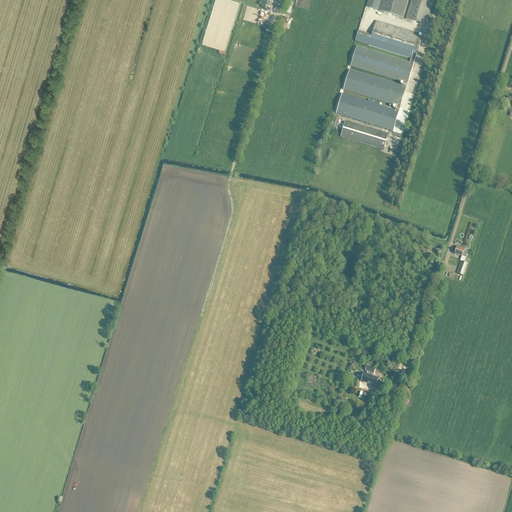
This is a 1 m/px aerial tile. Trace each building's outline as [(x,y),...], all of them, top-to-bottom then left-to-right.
[(378,12),(381,0),(368,0),(366,8),(378,12)] [(382,0),(379,12),(403,19),(408,0),(411,0),(406,20),(427,26),(434,0),(382,0)] [(418,39),(419,35),(376,21),(372,36),(358,32),(355,42),(412,59),(413,54),(417,55),(422,40),(418,39)] [(342,95),(336,115),(393,132),(417,55),(413,54),(412,59),(410,64),(357,47),(351,67),(404,84),(403,87),(350,71),(343,91),(397,107),(396,111),(342,95)] [(333,118),(330,127),(337,129),(339,120),(333,118)] [(389,135),(345,121),(340,138),(384,151),(389,135)] [(462,249),(457,248),(455,255),(466,259),(468,252),(464,251),(465,249),(462,248),(462,249)] [(468,264),(461,262),(457,275),(463,277),(468,264)] [(372,357),(374,351),(358,345),(356,351),(372,357)] [(367,372),(363,383),(376,388),(376,387),(377,384),(377,383),(378,382),(378,380),(379,380),(379,379),(372,377),(373,374),(374,375),(374,374),(374,373),(375,371),(376,370),(375,370),(367,367),(365,371),(365,372),(367,372)] [(380,412),(383,403),(377,401),(373,415),(377,416),(378,411),(380,412)]
